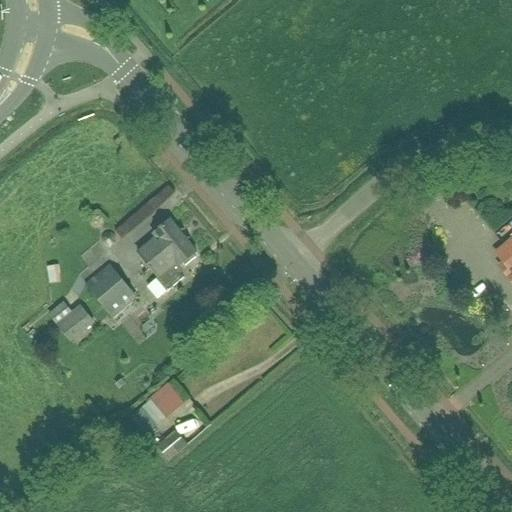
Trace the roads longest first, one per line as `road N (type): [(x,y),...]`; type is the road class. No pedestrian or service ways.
road 1 (tertiary): [(292,261),(97,44),(35,26)]
road 2 (tertiary): [(505,511),(292,261)]
road 3 (unclassified): [(292,261),(386,181),(511,132)]
